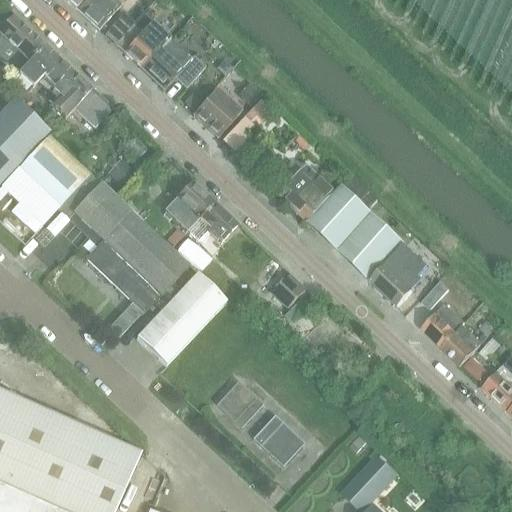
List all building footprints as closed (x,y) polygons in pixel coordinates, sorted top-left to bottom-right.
[(63,0),(77,13),(88,0),(63,0)] [(99,33),(112,18),(121,9),(111,0),(88,0),(77,13),(99,33)] [(105,38),(125,56),(143,35),(151,27),(142,18),(133,26),(124,17),(105,38)] [(43,77),(58,61),(13,19),(0,33),(1,35),(0,36),(0,57),(19,75),(18,76),(32,90),(43,77)] [(125,56),(141,71),(157,54),(159,55),(170,44),(151,27),(143,35),(125,56)] [(186,92),(200,77),(205,71),(193,60),(191,63),(170,44),(159,55),(157,54),(141,71),(164,92),(174,81),(186,92)] [(58,61),(43,77),(55,88),(52,92),(61,100),(51,109),(65,123),(76,114),(94,131),(113,112),(58,61)] [(224,63),(218,68),(219,74),(224,80),(232,71),(224,63)] [(239,98),(250,109),(261,97),(249,87),(239,98)] [(218,142),(218,141),(239,118),(215,96),(193,119),(218,142)] [(15,101),(0,117),(0,187),(5,182),(50,135),(15,101)] [(243,122),(222,145),(241,163),(264,139),(256,131),(271,114),(259,104),(243,122)] [(49,139),(31,158),(5,185),(46,224),(57,213),(87,241),(93,235),(102,244),(86,262),(144,317),(188,270),(130,215),(101,187),(101,188),(49,139)] [(293,184),(279,198),(307,224),(335,195),(308,168),(293,184)] [(192,185),(179,200),(167,212),(188,232),(198,221),(199,222),(215,206),(192,185)] [(370,284),(404,248),(342,188),(335,195),(307,224),(370,284)] [(199,222),(188,235),(200,247),(208,238),(215,245),(218,241),(222,245),(238,228),(215,206),(199,222)] [(398,311),(411,296),(413,294),(405,286),(412,279),(416,282),(428,268),(404,248),(370,284),(398,311)] [(307,293),(291,277),(273,297),(289,312),(307,293)] [(197,278),(150,327),(136,342),(166,369),(226,305),(197,278)] [(421,332),(440,351),(460,329),(462,327),(443,309),(421,332)] [(460,370),(474,356),(481,349),(460,329),(440,351),(460,370)] [(487,362),(501,349),(493,341),(480,355),(487,362)] [(511,378),(503,370),(496,378),(482,392),(505,415),(511,407),(511,378)] [(265,408),(240,385),(218,409),(243,432),(265,408)] [(0,511),(116,511),(141,457),(0,394),(0,511)] [(261,431),(277,412),(271,407),(255,425),(261,431)] [(276,419),(255,443),(284,470),(306,447),(276,419)] [(361,436),(350,449),(357,456),(368,443),(361,436)] [(358,511),(364,511),(375,500),(398,476),(379,459),(343,497),(358,511)]
